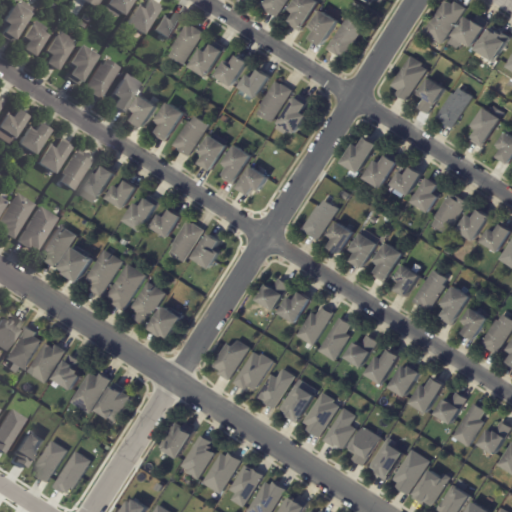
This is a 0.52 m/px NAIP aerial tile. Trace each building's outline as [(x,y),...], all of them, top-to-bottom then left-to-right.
[(101,0),(94,11),(80,2),(81,0),(101,0)] [(134,0),(122,18),(119,16),(116,20),(103,11),(110,0),(134,0)] [(149,0),(150,1),(160,7),(157,11),(158,11),(141,38),(124,27),(138,6),(143,9),(147,4),(149,0)] [(290,0),(278,20),(267,13),(268,11),(263,7),(267,0),(290,0)] [(313,0),(321,5),(303,32),(303,31),(301,34),(290,26),(297,16),(291,12),(298,0),(313,0)] [(28,7),(32,10),(29,15),(31,16),(12,45),(1,37),(7,27),(1,23),(13,5),(18,7),(21,2),(28,7)] [(447,2),(454,7),(457,3),(468,10),(446,47),(426,35),(447,2)] [(329,18),(340,24),(324,49),(313,41),(318,34),(312,30),(323,13),(329,18)] [(172,15),(183,23),(169,44),(152,33),(163,17),(168,21),(171,15),(172,15)] [(480,18),(490,24),(487,30),(489,31),(476,51),(457,39),(469,19),(476,23),(480,18)] [(358,25),(363,28),(359,34),(361,36),(345,61),(340,57),(340,58),(328,51),(349,19),(358,25)] [(75,25),(78,21),(86,26),(84,31),(75,25)] [(43,36),(47,38),(33,60),(22,52),(27,44),(21,40),(30,27),(31,28),(35,22),(47,30),(43,36)] [(188,26),(193,29),(194,28),(206,35),(185,68),(170,59),(175,51),(173,50),(188,26)] [(511,38),(497,62),(479,50),(492,29),(500,34),(502,32),(511,38)] [(53,73),(44,67),(49,58),(44,55),(55,38),(59,32),(74,42),(70,48),(71,49),(55,74),(53,73)] [(217,44),(227,51),(225,54),(226,55),(209,81),(192,70),(205,49),(211,53),(217,44)] [(89,54),(97,59),(80,86),(79,85),(78,88),(67,81),(68,78),(73,70),(68,66),(80,48),(89,54)] [(239,58),(251,66),(234,91),(217,79),(230,61),(235,64),(239,58)] [(407,102),(398,97),(401,93),(393,88),(412,58),(424,65),(422,68),(429,72),(409,104),(407,102)] [(110,64),(120,70),(100,102),(89,95),(90,94),(84,90),(100,66),(102,67),(106,61),(110,64)] [(262,73),(273,80),(259,102),(242,91),(250,77),(256,81),(261,73),(262,73)] [(129,85),(139,92),(124,116),(112,109),(117,101),(112,97),(122,81),(129,85)] [(429,115),(419,109),(424,101),(420,98),(431,81),(448,92),(437,108),(435,107),(429,116),(429,115)] [(279,85),(283,87),(284,85),(295,93),(274,126),(260,117),(265,110),(262,108),(278,84),(279,85)] [(462,92),(473,98),(453,131),(443,124),(443,123),(437,119),(452,95),(455,96),(459,89),(462,92)] [(300,97),(310,104),(308,107),(309,108),(305,113),(310,116),(308,119),(309,120),(297,137),(289,131),(286,136),(277,130),(299,96),(300,97)] [(149,102),(159,109),(145,131),(134,124),(140,116),(133,112),(142,98),(149,102)] [(179,111),(187,116),(169,145),(157,137),(163,127),(158,123),(170,105),(179,111)] [(494,116),(503,122),(486,149),(485,148),(483,150),(472,143),(475,139),(475,140),(480,133),(474,129),(485,111),(494,116)] [(16,113),(26,120),(12,142),(11,141),(7,147),(0,142),(0,124),(4,118),(9,121),(15,112),(16,113)] [(200,120),(210,127),(190,159),(179,152),(179,151),(174,147),(189,123),(191,124),(196,118),(200,120)] [(39,126),(50,133),(34,157),(17,146),(27,130),(33,134),(38,125),(39,126)] [(511,137),(511,166),(511,168),(499,161),(504,152),(498,148),(507,135),(511,137)] [(369,137),(380,144),(362,174),(345,163),(357,144),(362,147),(369,137)] [(218,142),(229,149),(213,174),(202,166),(207,158),(201,155),(212,138),(218,142)] [(61,140),(72,147),(52,178),(35,167),(47,148),(53,152),(60,140),(61,140)] [(246,154),(254,159),(235,187),(224,179),(230,169),(225,166),(237,148),(246,154)] [(78,153),(82,156),(83,154),(94,161),(73,194),(59,185),(64,178),(61,176),(77,152),(78,153)] [(392,155),(402,161),(384,189),(367,178),(378,160),(384,164),(391,154),(392,155)] [(415,168),(425,174),(412,196),(394,185),(402,172),(408,175),(413,167),(415,168)] [(106,169),(117,176),(101,200),(84,189),(97,170),(102,174),(105,168),(106,169)] [(256,171),(270,180),(261,194),(261,193),(260,194),(256,192),(251,199),(239,191),(253,169),(256,171)] [(432,179),(441,185),(436,194),(442,197),(432,213),(415,203),(430,178),(432,179)] [(137,189),(139,191),(125,213),(108,202),(119,185),(124,189),(128,183),(137,189)] [(454,195),(455,196),(457,198),(458,196),(470,203),(450,235),(435,226),(439,220),(437,218),(452,193),(454,195)] [(11,241),(2,235),(4,231),(1,229),(2,227),(0,225),(0,220),(16,195),(35,207),(12,242),(11,241)] [(151,198),(161,205),(158,209),(159,209),(142,235),(132,229),(130,231),(128,229),(129,228),(125,225),(139,203),(144,207),(150,198),(151,198)] [(331,203),(340,209),(319,241),(309,234),(309,233),(304,230),(320,206),(322,207),(326,200),(331,203)] [(35,253),(29,249),(28,252),(16,244),(39,208),(58,220),(37,253),(35,253)] [(482,210),(493,217),(477,242),(460,231),(470,215),(476,218),(481,210),(482,210)] [(173,213),(184,220),(170,241),(153,230),(164,213),(169,217),(172,212),(173,213)] [(189,224),(194,227),(195,226),(206,233),(185,266),(171,256),(175,250),(173,248),(189,223),(189,224)] [(346,227),(356,234),(342,255),(331,247),(334,242),(329,239),(339,223),(346,227)] [(504,225),(511,230),(511,236),(502,253),(484,242),(492,229),(498,233),(503,225),(504,225)] [(55,270),(46,264),(49,258),(47,257),(47,256),(42,253),(59,226),(78,239),(57,271),(55,270)] [(380,244),(381,245),(365,269),(353,262),(358,254),(353,250),(363,234),(380,244)] [(212,237),(222,244),(217,252),(222,256),(211,273),(194,262),(211,237),(212,237)] [(399,250),(406,254),(387,284),(375,277),(377,273),(382,265),(377,262),(388,243),(399,250)] [(511,243),(502,261),(511,266),(511,243)] [(446,252),(449,246),(455,249),(451,255),(446,252)] [(77,286),(66,278),(67,276),(62,272),(78,248),(90,257),(88,260),(94,264),(79,287),(77,286)] [(100,298),(91,292),(94,288),(91,287),(92,285),(87,282),(106,253),(124,265),(102,300),(100,298)] [(123,313),(114,307),(116,304),(110,301),(111,300),(108,298),(129,266),(147,278),(124,314),(123,313)] [(413,270),(423,277),(409,298),(398,291),(402,285),(396,282),(406,266),(413,270)] [(444,276),(449,280),(445,286),(447,288),(432,312),(426,308),(426,310),(415,302),(435,271),(444,276)] [(282,280),(292,286),(286,295),(286,296),(276,312),(259,301),(269,285),(274,288),(281,279),(282,280)] [(144,328),(135,322),(139,316),(136,314),(131,310),(149,284),(167,296),(146,329),(144,328)] [(460,290),(473,298),(454,327),(443,320),(448,312),(442,308),(456,287),(460,290)] [(304,294),(314,300),(298,325),(281,314),(292,298),(297,301),(302,293),(304,294)] [(173,308),(185,316),(182,320),(183,320),(169,341),(164,338),(163,340),(149,331),(164,307),(169,311),(171,307),(173,308)] [(325,309),(335,315),(314,347),(298,336),(313,313),(318,316),(323,307),(325,309)] [(480,313),(491,320),(477,342),(465,334),(469,329),(463,325),(474,309),(480,313)] [(509,318),(511,319),(511,334),(498,356),(488,349),(488,348),(482,344),(498,320),(500,322),(504,315),(509,318)] [(13,318),(22,323),(4,352),(0,349),(0,320),(2,322),(4,319),(8,322),(11,317),(13,318)] [(343,319),(353,326),(348,334),(352,337),(336,362),(320,352),(342,318),(343,319)] [(28,327),(37,334),(35,337),(43,342),(24,372),(23,371),(20,376),(14,372),(17,367),(5,360),(26,326),(28,327)] [(370,337),(380,343),(374,353),(364,370),(347,359),(358,342),(362,345),(369,336),(370,337)] [(230,381),(220,375),(222,372),(214,367),(229,344),(235,348),(239,341),(252,349),(230,382),(230,381)] [(53,348),(54,349),(56,345),(67,352),(47,385),(34,377),(38,370),(32,367),(47,343),(52,347),(53,348)] [(393,351),(403,358),(385,386),(368,376),(382,355),(386,358),(392,350),(393,351)] [(257,354),(261,357),(263,354),(275,362),(256,391),(249,387),(246,391),(235,384),(255,353),(257,354)] [(73,356),(82,362),(78,370),(81,372),(80,375),(83,377),(74,392),(55,380),(71,355),(73,356)] [(414,366),(424,372),(423,374),(424,375),(408,399),(392,388),(407,364),(410,366),(411,364),(413,365),(414,366)] [(275,410),(265,403),(266,403),(258,398),(272,375),(278,379),(284,370),(297,378),(275,410)] [(97,377),(98,378),(101,374),(112,381),(91,414),(72,403),(91,373),(97,377)] [(437,379),(448,386),(430,415),(413,404),(426,385),(430,388),(436,379),(437,379)] [(117,384),(127,390),(125,393),(132,398),(116,423),(98,412),(116,383),(117,384)] [(299,386),(302,388),(302,387),(316,397),(298,425),(287,418),(289,416),(281,411),(298,385),(299,386)] [(335,400),(336,401),(335,403),(341,408),(321,439),(307,430),(310,427),(304,423),(324,393),(335,400)] [(459,394),(469,400),(463,409),(464,410),(454,426),(437,415),(448,400),(452,402),(458,393),(459,394)] [(477,405),(488,412),(483,421),(487,423),(471,448),(455,438),(476,404),(477,405)] [(325,440),(345,408),(358,416),(352,425),(356,428),(346,443),(348,444),(345,449),(337,444),(335,447),(325,440)] [(23,417),(7,410),(0,424),(0,452),(6,455),(23,417)] [(504,423),(511,427),(511,432),(508,439),(509,439),(498,457),(481,446),(492,430),(496,433),(503,422),(504,423)] [(183,427),(185,428),(186,425),(197,432),(179,460),(161,448),(177,423),(183,427)] [(365,427),(383,438),(365,466),(355,459),(358,455),(350,450),(365,427)] [(43,440),(27,431),(11,461),(27,469),(43,440)] [(203,437),(213,443),(211,447),(213,448),(211,452),(216,455),(199,481),(187,474),(189,471),(182,467),(202,436),(203,437)] [(372,464),(389,437),(397,442),(394,446),(405,453),(388,481),(377,474),(379,471),(372,467),(373,465),(372,464)] [(68,451),(52,442),(33,474),(48,483),(68,451)] [(511,474),(499,466),(511,446),(511,474)] [(408,495),(397,488),(400,484),(395,481),(414,451),(432,463),(410,496),(408,495)] [(70,497),(92,461),(76,452),(55,487),(70,497)] [(230,454),(243,462),(221,495),(203,484),(223,454),(227,457),(229,454),(230,454)] [(252,470),(253,470),(254,469),(265,477),(244,509),(232,501),(236,495),(230,491),(246,466),(252,470)] [(414,498),(432,470),(443,477),(446,473),(452,477),(435,505),(435,504),(433,506),(427,502),(425,504),(414,498)] [(278,484),(288,491),(274,511),(248,511),(267,483),(272,486),(275,483),(278,484)] [(456,487),(473,498),(464,511),(439,511),(446,502),(445,501),(454,486),(456,487)] [(296,500),(298,501),(299,498),(310,505),(305,511),(279,511),(290,496),(296,500)] [(146,511),(149,508),(133,498),(124,511),(146,511)] [(470,511),(476,503),(489,511),(470,511)]
